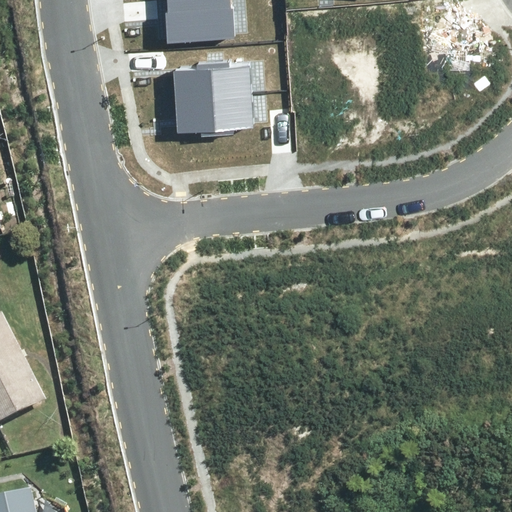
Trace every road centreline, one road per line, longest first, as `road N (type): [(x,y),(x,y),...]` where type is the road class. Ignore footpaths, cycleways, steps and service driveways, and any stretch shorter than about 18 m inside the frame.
road 1 (residential): [(106,231),(380,201),(464,178),(511,142)]
road 2 (residential): [(106,231),(170,511)]
road 3 (residential): [(54,0),(106,231)]
